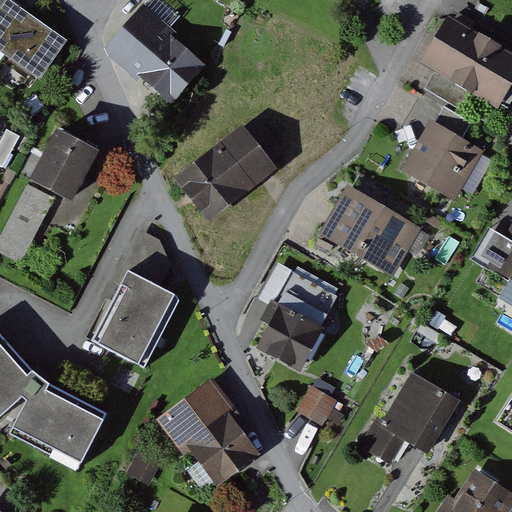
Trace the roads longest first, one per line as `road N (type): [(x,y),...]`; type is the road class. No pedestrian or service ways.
road 1 (residential): [(436,0),(353,144),(295,194),(220,326)]
road 2 (residential): [(220,326),(74,0)]
road 3 (residential): [(308,511),(220,326)]
